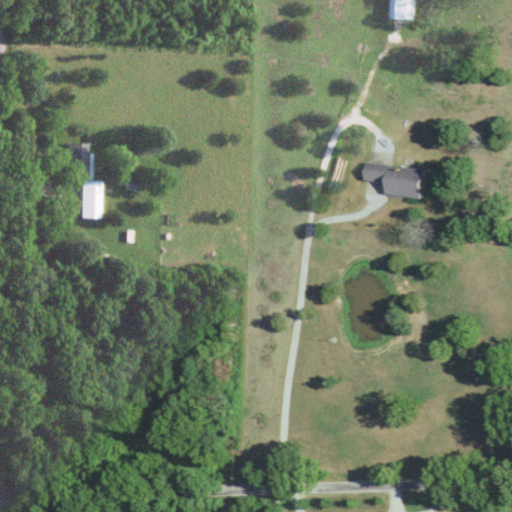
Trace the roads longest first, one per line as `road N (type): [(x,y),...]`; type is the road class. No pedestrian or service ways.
road 1 (residential): [(511,483),(0,498)]
road 2 (residential): [(0,247),(6,0)]
